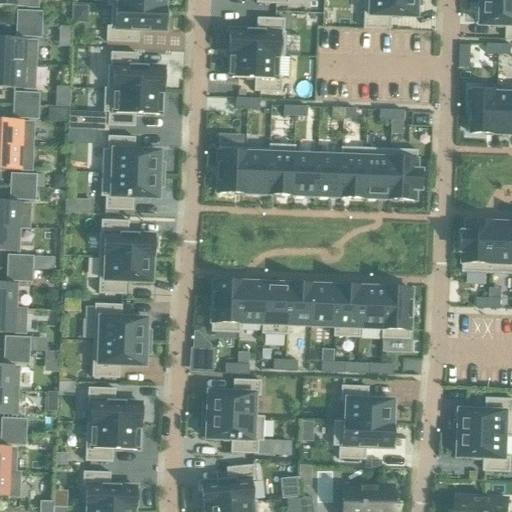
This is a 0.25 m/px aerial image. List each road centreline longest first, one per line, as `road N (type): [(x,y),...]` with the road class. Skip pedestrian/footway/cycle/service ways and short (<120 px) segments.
road 1 (residential): [(170,511),(199,0)]
road 2 (residential): [(437,352),(446,69)]
road 3 (residential): [(417,511),(437,352)]
road 4 (residential): [(319,65),(446,69)]
